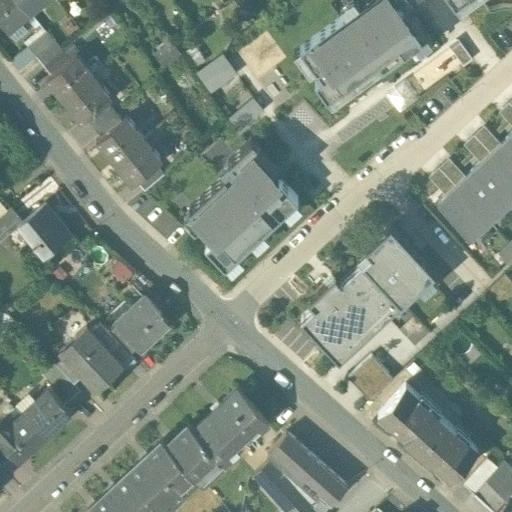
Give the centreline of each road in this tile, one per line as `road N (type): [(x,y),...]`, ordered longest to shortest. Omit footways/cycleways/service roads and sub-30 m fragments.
road 1 (residential): [(511,56),(372,178),(231,319)]
road 2 (residential): [(0,72),(63,151),(231,319)]
road 3 (residential): [(231,319),(440,511)]
road 4 (residential): [(24,511),(231,319)]
